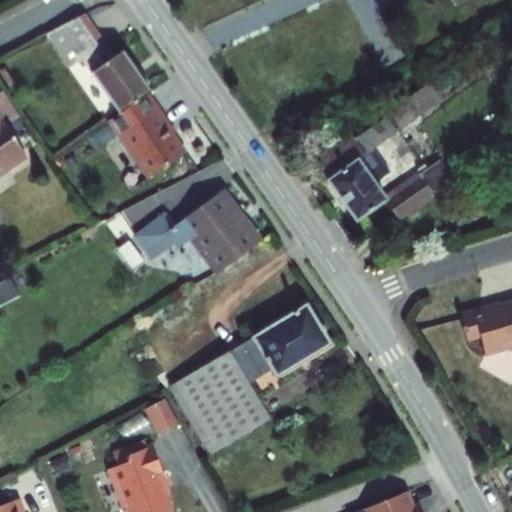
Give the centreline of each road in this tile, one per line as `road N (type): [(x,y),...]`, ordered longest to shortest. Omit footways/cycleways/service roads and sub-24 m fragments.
road 1 (secondary): [(354,297),(146,0)]
road 2 (secondary): [(480,511),(354,297)]
road 3 (residential): [(354,297),(511,249)]
